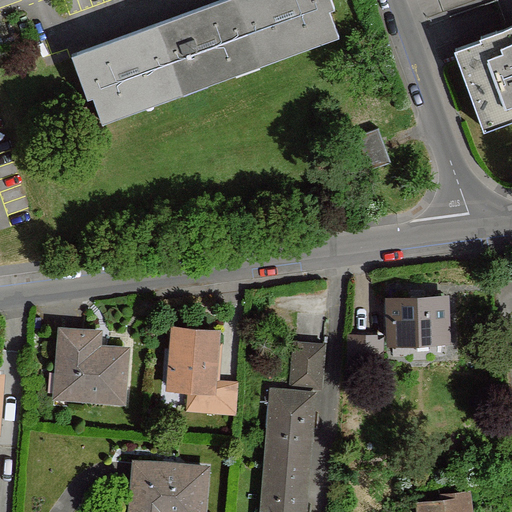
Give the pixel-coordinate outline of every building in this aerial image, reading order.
[(262,64),(238,0),(219,0),(158,23),(183,92),(262,64)] [(333,0),(238,0),(262,64),(339,35),(330,9),(336,7),(333,0)] [(183,92),(158,23),(73,53),(75,58),(89,97),(95,94),(106,121),(183,92)] [(511,28),(457,48),(487,129),(511,119),(511,28)] [(393,160),(380,127),(353,137),(365,171),(393,160)] [(445,338),(445,298),(393,300),(394,340),(445,338)] [(189,388),(214,390),(214,380),(218,330),(176,327),(171,387),(189,388)] [(123,399),(126,350),(98,349),(98,333),(82,332),(65,330),(61,371),(73,373),(71,395),(123,399)] [(382,337),(351,336),(351,366),(381,366),(382,337)] [(296,343),(293,385),(322,388),(325,345),(296,343)] [(238,381),(214,380),(214,390),(189,388),(188,410),(236,415),(238,381)] [(269,461),(308,465),(315,393),(293,392),(292,401),(274,399),(269,461)] [(304,511),(308,465),(269,461),(265,511),(304,511)] [(202,511),(206,468),(137,464),(134,505),(153,507),(152,511),(202,511)] [(451,500),(421,505),(421,511),(470,511),(468,492),(450,495),(451,500)]
